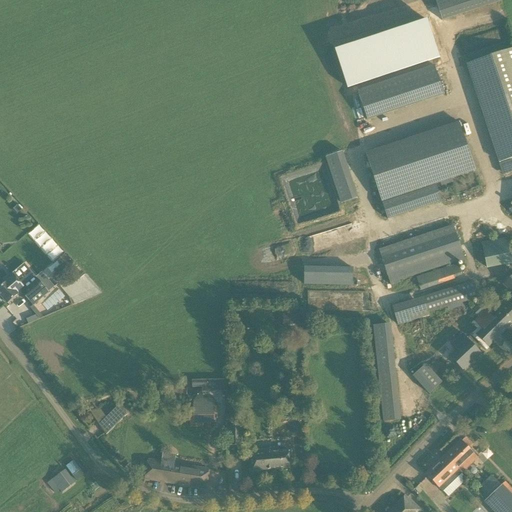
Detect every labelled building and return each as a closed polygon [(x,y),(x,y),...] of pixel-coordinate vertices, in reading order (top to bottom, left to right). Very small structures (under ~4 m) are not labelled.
[(498,0),(433,0),(439,19),(499,2),(498,0)] [(433,18),(340,49),(353,87),(446,57),(433,18)] [(511,158),(511,49),(466,64),(480,105),(499,163),(511,158)] [(367,120),(444,94),(434,65),(357,91),(367,120)] [(381,202),(475,171),(459,123),(365,154),(381,202)] [(342,150),(324,156),(339,203),(357,198),(342,150)] [(306,220),(339,211),(334,196),(331,197),(329,191),(324,192),(325,198),(312,202),(313,207),(307,208),(306,205),(303,206),(306,220)] [(308,253),(363,237),(359,222),(304,237),(308,253)] [(38,224),(26,235),(53,262),(65,251),(38,224)] [(454,228),(379,252),(388,280),(428,268),(429,270),(447,265),(445,261),(454,258),(455,263),(464,260),(454,228)] [(481,241),(483,267),(509,264),(506,238),(481,241)] [(7,282),(0,287),(0,295),(1,296),(0,297),(4,302),(5,302),(7,303),(18,294),(21,291),(22,292),(33,305),(48,292),(45,289),(38,280),(24,263),(5,280),(7,282)] [(457,263),(416,277),(420,290),(454,279),(454,278),(461,275),(457,263)] [(479,318),(477,318),(485,326),(486,325),(498,338),(511,323),(511,276),(502,286),(511,296),(511,299),(491,319),(478,306),(472,311),(479,318)] [(429,313),(478,299),(473,283),(424,297),(429,313)] [(46,316),(66,306),(64,302),(43,311),(46,316)] [(298,312),(282,313),(283,326),(299,325),(298,312)] [(482,329),(473,338),(485,350),(498,338),(486,325),(485,326),(477,318),(474,321),(482,329)] [(380,421),(398,420),(392,323),(374,324),(380,421)] [(456,349),(449,357),(463,371),(481,354),(463,334),(452,344),(456,349)] [(424,363),(410,376),(428,395),(441,382),(424,363)] [(216,380),(192,380),(192,381),(193,387),(202,387),(202,391),(217,391),(217,390),(226,390),(226,379),(216,380)] [(511,394),(502,403),(511,413),(511,394)] [(199,397),(192,397),(192,420),(192,424),(193,424),(193,425),(215,424),(214,401),(199,401),(199,397)] [(106,418),(99,425),(106,435),(126,415),(123,403),(119,404),(115,405),(116,408),(111,413),(106,418)] [(242,447),(243,427),(227,427),(227,447),(242,447)] [(461,440),(443,458),(460,475),(478,458),(469,448),(472,445),(467,439),(463,442),(461,440)] [(290,468),(288,450),(269,452),(269,450),(259,451),(259,453),(250,454),(251,472),(290,468)] [(426,474),(439,488),(442,492),(460,475),(443,458),(426,474)] [(209,470),(147,461),(144,479),(206,489),(209,470)] [(62,492),(66,489),(74,483),(64,470),(52,480),(62,492)] [(501,487),(491,476),(488,479),(481,486),(490,496),(501,487)] [(490,496),(484,502),(493,511),(511,511),(511,494),(503,485),(501,487),(490,496)] [(418,511),(421,509),(405,495),(401,500),(389,511),(418,511)]
